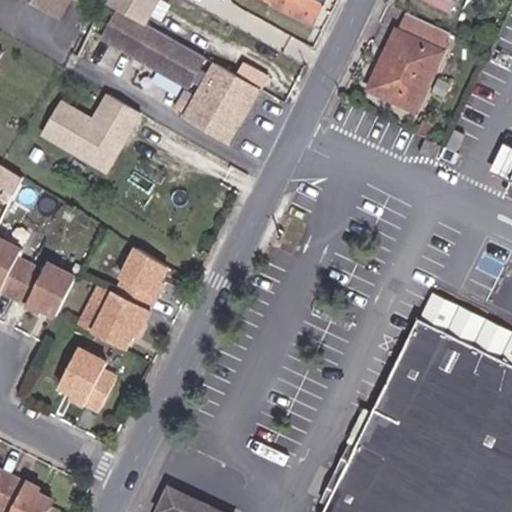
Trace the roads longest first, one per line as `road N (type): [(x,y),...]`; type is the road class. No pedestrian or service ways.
road 1 (tertiary): [(363,0),(127,479)]
road 2 (residential): [(0,412),(127,479)]
